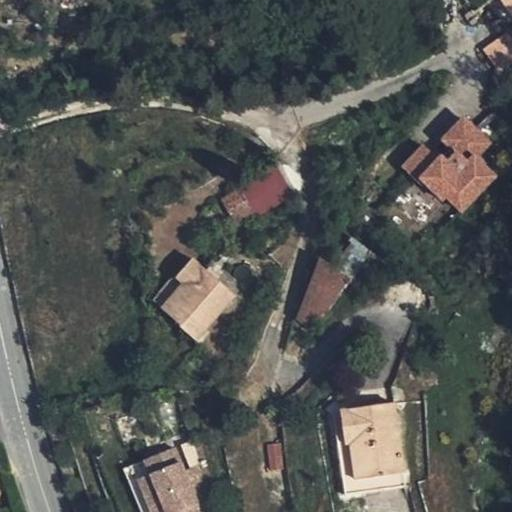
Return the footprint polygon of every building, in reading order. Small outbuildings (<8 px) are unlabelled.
[(511,0),(500,0),(511,21),(511,20),(511,0)] [(494,43),(508,55),(511,50),(511,33),(504,26),(494,38),(496,39),(494,43)] [(487,124),(463,102),(444,123),(451,130),(439,143),(424,130),(404,152),(422,169),(428,162),(461,193),(494,158),(474,139),(487,124)] [(261,164),(223,187),(235,210),(286,185),(289,194),(302,187),(297,179),(290,182),(281,164),(285,163),(278,149),(258,160),(261,164)] [(319,309),(353,256),(325,246),(303,302),(319,309)] [(197,247),(182,267),(188,273),(167,296),(206,327),(241,279),(197,247)] [(188,273),(182,267),(178,264),(158,288),(167,296),(188,273)] [(393,389),(349,396),(353,419),(362,466),(406,459),(393,389)] [(353,419),(349,396),(332,398),(336,422),(353,419)] [(353,419),(336,422),(347,485),(366,483),(362,466),(353,419)] [(145,461),(152,474),(184,468),(183,465),(174,447),(145,461)] [(184,468),(200,464),(197,458),(183,465),(184,468)] [(362,466),(366,483),(409,476),(406,459),(362,466)] [(215,494),(200,464),(184,468),(152,474),(140,477),(147,493),(153,493),(157,500),(151,503),(155,511),(193,511),(191,505),(201,501),(215,494)] [(140,477),(126,480),(141,511),(155,511),(151,503),(147,493),(140,477)] [(147,493),(151,503),(157,500),(153,493),(147,493)] [(191,505),(193,511),(205,511),(201,501),(191,505)]
